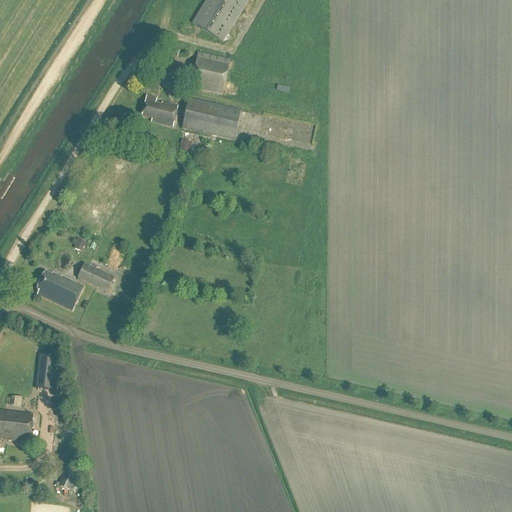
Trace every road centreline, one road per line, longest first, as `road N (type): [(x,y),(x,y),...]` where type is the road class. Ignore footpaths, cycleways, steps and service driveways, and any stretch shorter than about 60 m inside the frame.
road 1 (unclassified): [(511,438),(164,357),(0,301)]
road 2 (track): [(0,284),(131,63),(158,37),(169,7)]
road 3 (track): [(101,0),(0,160)]
